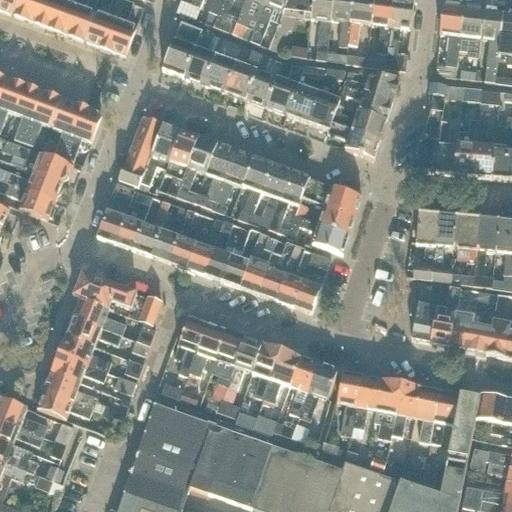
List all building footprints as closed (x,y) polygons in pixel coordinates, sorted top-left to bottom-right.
[(0,0),(0,13),(11,18),(17,0),(0,0)] [(33,26),(42,0),(22,0),(15,19),(33,26)] [(52,1),(52,0),(42,0),(33,26),(50,32),(60,4),(52,1)] [(66,38),(80,0),(69,0),(67,7),(60,4),(50,32),(66,38)] [(86,14),(91,0),(80,0),(66,38),(84,45),(94,16),(86,14)] [(106,53),(125,3),(115,0),(108,21),(98,17),(87,46),(106,53)] [(200,12),(205,0),(194,0),(191,8),(200,12)] [(219,19),(226,0),(216,0),(210,16),(219,19)] [(243,0),(248,2),(248,0),(226,0),(219,19),(214,30),(233,37),(241,18),(231,14),(236,0),(243,0)] [(255,35),(266,9),(269,0),(248,0),(248,2),(241,18),(233,37),(242,41),(246,31),(255,35)] [(284,17),(290,0),(269,0),(266,9),(255,35),(251,45),(260,49),(275,13),(284,17)] [(312,23),(314,0),(290,0),(284,17),(270,53),(280,57),(294,21),(312,23)] [(327,65),(328,56),(332,24),(335,0),(314,0),(312,23),(322,24),(317,64),(327,65)] [(349,51),(349,48),(355,0),(335,0),(332,24),(343,25),(340,49),(349,51)] [(372,29),(375,0),(355,0),(349,48),(358,49),(361,27),(372,29)] [(388,58),(389,47),(395,1),(386,0),(375,0),(372,29),(382,30),(380,46),(379,57),(388,58)] [(411,34),(415,4),(395,1),(389,47),(388,58),(387,64),(386,73),(406,76),(408,60),(398,59),(401,32),(411,34)] [(127,28),(135,7),(125,3),(106,53),(126,60),(137,32),(127,28)] [(200,12),(191,8),(181,4),(176,15),(196,23),(200,12)] [(456,82),(460,55),(465,10),(444,8),(441,38),(452,39),(448,70),(437,68),(436,79),(456,82)] [(482,42),(485,13),(465,10),(460,55),(469,56),(468,61),(479,62),(481,42),(482,42)] [(501,46),(505,15),(485,13),(482,42),(491,43),(485,85),(496,87),(497,79),(499,58),(501,46)] [(511,68),(511,16),(505,15),(501,46),(499,58),(511,60),(510,68),(511,68)] [(196,52),(203,34),(182,26),(175,45),(196,52)] [(210,48),(214,39),(203,34),(196,52),(185,82),(205,89),(217,59),(219,54),(221,49),(215,47),(213,51),(214,54),(212,58),(204,55),(208,47),(210,48)] [(185,82),(196,52),(175,45),(163,74),(185,82)] [(307,62),(309,51),(293,49),(291,60),(307,62)] [(237,67),(226,97),(247,104),(258,74),(260,69),(264,59),(256,56),(244,51),(242,56),(237,67)] [(234,59),(219,54),(217,59),(205,89),(226,97),(237,67),(242,56),(236,54),(234,58),(234,59)] [(347,68),(348,59),(328,56),(327,65),(347,68)] [(267,71),(271,61),(265,58),(264,59),(260,69),(267,71)] [(366,70),(367,62),(368,60),(351,58),(351,59),(348,59),(347,68),(366,70)] [(367,62),(366,70),(386,73),(387,64),(367,62)] [(295,88),(287,85),(293,69),(285,67),(283,71),(279,82),(267,112),(288,119),(299,89),(303,79),(297,76),(295,81),(296,84),(295,88)] [(279,82),(283,71),(277,69),(275,73),(276,77),(274,80),(258,74),(247,104),(267,112),(279,82)] [(325,83),(329,72),(307,69),(303,79),(325,83)] [(343,85),(346,75),(329,72),(325,83),(320,97),(308,127),(330,134),(333,126),(339,108),(342,101),(337,99),(336,103),(331,101),(337,84),(343,85)] [(476,84),(477,76),(462,74),(461,82),(476,84)] [(393,105),(400,83),(371,79),(368,89),(356,85),(355,89),(351,87),(350,91),(393,105)] [(511,80),(497,79),(496,87),(511,88),(511,80)] [(0,110),(10,84),(0,80),(0,110)] [(16,119),(26,91),(10,84),(0,110),(0,137),(1,138),(9,116),(16,119)] [(320,97),(323,86),(318,84),(316,88),(317,92),(316,95),(299,89),(288,119),(308,127),(320,97)] [(447,90),(446,90),(446,88),(435,87),(434,96),(446,97),(447,90)] [(393,105),(350,91),(345,90),(343,98),(363,104),(359,114),(387,124),(393,105)] [(464,105),(465,92),(447,90),(446,97),(445,103),(464,105)] [(25,147),(43,97),(26,91),(16,119),(23,121),(15,144),(25,147)] [(482,107),(483,94),(465,92),(464,105),(482,107)] [(483,94),(482,107),(500,108),(501,95),(483,94)] [(511,96),(511,97),(507,140),(497,139),(496,152),(493,183),(511,185),(511,176),(511,96)] [(51,131),(61,103),(43,97),(25,147),(35,150),(43,128),(51,131)] [(65,162),(84,112),(64,105),(54,134),(63,137),(55,159),(65,162)] [(357,122),(341,117),(344,110),(339,108),(333,126),(381,143),(387,124),(359,114),(357,122)] [(92,147),(103,119),(84,112),(65,162),(75,166),(83,144),(92,147)] [(438,178),(443,123),(443,114),(433,113),(412,175),(412,176),(438,178)] [(164,129),(145,122),(144,123),(133,153),(132,154),(152,161),(164,129)] [(446,127),(446,123),(443,123),(438,178),(456,180),(459,148),(449,147),(451,127),(446,127)] [(475,182),(480,126),(471,125),(470,136),(460,135),(459,148),(456,180),(475,182)] [(374,164),(381,143),(333,126),(330,134),(330,135),(329,139),(349,145),(346,153),(374,164)] [(484,130),(484,126),(480,126),(475,182),(493,183),(496,152),(486,151),(488,130),(484,130)] [(170,168),(182,136),(164,129),(152,161),(140,192),(149,196),(161,165),(170,168)] [(178,201),(200,142),(182,136),(170,168),(166,178),(175,182),(168,198),(178,201)] [(207,179),(218,149),(200,142),(178,201),(196,208),(200,198),(193,196),(201,176),(207,179)] [(42,158),(22,150),(7,145),(3,155),(18,161),(15,169),(35,176),(63,188),(64,184),(66,185),(69,177),(67,177),(71,168),(42,157),(42,158)] [(213,214),(236,155),(218,149),(207,179),(215,182),(208,201),(200,198),(196,208),(205,211),(213,214),(212,214),(213,214)] [(140,192),(152,161),(132,154),(120,185),(140,192)] [(243,192),(244,190),(254,162),(236,155),(213,214),(225,219),(235,189),(243,192)] [(262,197),(273,169),(254,162),(244,190),(253,193),(241,224),(250,228),(254,218),(262,197)] [(269,234),(269,233),(292,175),(273,169),(262,197),(271,200),(262,221),(254,218),(250,228),(269,234)] [(31,184),(12,177),(0,172),(0,183),(56,206),(59,198),(61,199),(64,192),(62,191),(63,188),(35,176),(31,184)] [(301,208),(303,202),(307,192),(311,183),(311,182),(292,175),(269,233),(288,240),(290,234),(281,231),(290,207),(300,210),(301,208)] [(52,221),(55,213),(53,213),(56,206),(0,183),(0,194),(24,204),(20,213),(49,224),(50,220),(52,221)] [(332,190),(311,183),(307,192),(329,200),(326,210),(356,220),(362,201),(332,190)] [(135,195),(119,189),(118,189),(112,204),(98,241),(117,247),(126,222),(135,195)] [(144,229),(154,201),(138,196),(132,214),(142,217),(139,227),(126,222),(117,247),(135,254),(144,229)] [(174,217),(176,209),(171,207),(164,205),(154,232),(144,229),(135,254),(152,260),(164,227),(167,220),(168,215),(174,217)] [(300,210),(296,220),(304,223),(309,210),(301,208),(300,210)] [(0,232),(2,233),(3,230),(6,229),(8,224),(7,222),(9,214),(0,210),(0,232)] [(350,239),(356,220),(326,210),(320,228),(350,239)] [(188,273),(197,247),(201,236),(194,233),(195,229),(192,228),(196,216),(189,213),(179,241),(170,266),(188,273)] [(420,217),(420,216),(417,249),(428,250),(426,271),(415,270),(414,282),(433,284),(434,275),(439,219),(420,217)] [(455,252),(458,221),(439,219),(434,275),(433,284),(452,287),(453,273),(443,272),(445,251),(455,252)] [(170,266),(179,241),(166,237),(172,222),(167,220),(164,227),(152,260),(170,266)] [(350,239),(320,228),(304,223),(296,220),(290,234),(288,240),(287,242),(295,244),(300,230),(317,236),(314,247),(344,258),(350,239)] [(476,267),(480,223),(462,221),(458,263),(468,264),(468,266),(476,267)] [(205,279),(225,226),(225,225),(217,222),(211,239),(201,236),(197,247),(188,273),(205,279)] [(497,256),(499,224),(480,223),(476,267),(475,280),(474,291),(493,292),(494,283),(494,281),(484,281),(484,275),(486,255),(497,256)] [(511,296),(511,225),(499,224),(497,256),(507,257),(504,284),(494,283),(493,292),(493,294),(511,296)] [(227,249),(234,228),(225,225),(225,226),(205,279),(223,285),(235,252),(227,249)] [(258,247),(261,238),(252,235),(244,255),(235,252),(223,285),(242,292),(251,266),(258,247)] [(271,265),(273,260),(273,258),(265,255),(270,241),(261,238),(258,247),(251,266),(242,292),(259,298),(271,265)] [(277,304),(296,250),(288,248),(282,263),(273,260),(271,265),(259,298),(277,304)] [(298,275),(305,254),(296,250),(277,304),(295,311),(304,285),(306,278),(298,275)] [(328,274),(332,263),(314,257),(310,267),(328,274)] [(452,287),(474,291),(475,280),(453,278),(452,287)] [(100,284),(87,279),(87,280),(82,282),(74,301),(75,301),(82,303),(110,313),(129,320),(137,297),(100,284)] [(313,317),(325,284),(320,282),(314,280),(311,288),(304,285),(295,311),(313,317)] [(436,321),(439,306),(443,289),(434,288),(430,304),(420,302),(412,344),(431,347),(436,321)] [(449,351),(455,325),(459,300),(461,292),(451,290),(447,307),(439,306),(436,321),(431,347),(449,351)] [(473,303),(474,294),(461,291),(461,292),(459,300),(473,303)] [(488,305),(490,297),(480,295),(478,303),(488,305)] [(496,307),(498,298),(490,297),(488,305),(496,307)] [(154,330),(162,306),(148,301),(141,324),(154,330)] [(110,313),(82,303),(81,305),(79,304),(76,313),(78,313),(74,321),(122,340),(126,330),(106,322),(110,313)] [(468,355),(475,320),(476,314),(471,313),(468,327),(455,325),(449,351),(468,355)] [(483,330),(486,316),(476,314),(475,320),(468,355),(486,358),(491,332),(483,330)] [(505,362),(510,336),(497,333),(500,318),(494,317),(491,332),(486,358),(505,362)] [(122,340),(74,321),(72,328),(70,327),(67,335),(68,336),(67,339),(67,338),(67,340),(95,351),(99,342),(118,350),(122,340)] [(190,381),(191,377),(208,329),(189,322),(175,362),(184,366),(180,378),(190,381)] [(217,364),(227,335),(208,329),(191,377),(201,380),(208,361),(217,364)] [(137,346),(150,351),(156,335),(143,330),(137,346)] [(228,390),(245,342),(227,335),(217,364),(225,367),(218,386),(228,390)] [(95,351),(67,340),(66,342),(64,342),(61,350),(62,351),(60,358),(66,360),(108,377),(112,366),(92,359),(95,351)] [(263,348),(245,342),(228,390),(238,393),(245,374),(253,377),(264,348),(263,348)] [(147,361),(150,351),(137,346),(133,356),(147,361)] [(265,403),(282,354),(264,348),(253,377),(262,380),(255,399),(265,403)] [(290,390),(301,361),(282,354),(265,403),(275,407),(282,387),(290,390)] [(108,377),(66,360),(60,358),(57,364),(55,363),(52,372),(54,372),(52,376),(81,387),(85,379),(104,387),(108,377)] [(302,362),(302,361),(301,361),(290,390),(299,393),(292,413),(302,416),(319,368),(302,362)] [(139,383),(144,369),(131,364),(125,378),(139,383)] [(339,375),(338,374),(319,368),(302,416),(297,429),(310,433),(314,421),(312,420),(319,400),(328,404),(339,375)] [(78,396),(81,387),(52,376),(52,377),(51,380),(49,381),(47,385),(48,388),(45,395),(94,413),(98,403),(78,396)] [(353,440),(354,432),(364,381),(364,380),(344,377),(343,377),(344,378),(338,407),(348,409),(342,438),(353,440)] [(133,399),(137,387),(120,381),(115,393),(133,399)] [(382,384),(364,381),(354,432),(365,434),(369,413),(378,415),(384,384),(382,384)] [(392,442),(392,439),(403,388),(384,384),(378,415),(376,424),(382,425),(379,439),(392,442)] [(182,404),(185,394),(166,387),(162,397),(182,404)] [(416,422),(422,392),(403,388),(392,439),(403,441),(407,421),(416,422)] [(422,392),(423,392),(422,392),(416,422),(425,424),(420,445),(431,447),(441,396),(422,392)] [(185,394),(182,404),(196,409),(200,399),(185,394)] [(90,423),(94,413),(45,395),(43,401),(40,402),(39,407),(40,409),(38,413),(67,424),(70,416),(90,423)] [(455,430),(461,400),(441,396),(431,447),(441,449),(445,428),(455,430)] [(511,404),(482,398),(481,404),(477,423),(511,430),(511,404)] [(477,423),(481,404),(461,400),(455,430),(441,500),(401,486),(391,511),(458,511),(474,433),(477,423)] [(29,413),(0,401),(0,423),(41,440),(44,430),(25,422),(29,413)] [(218,418),(219,416),(223,405),(211,401),(207,414),(218,418)] [(237,423),(239,418),(241,411),(223,405),(219,416),(237,423)] [(218,481),(233,436),(156,409),(138,458),(156,464),(158,460),(218,481)] [(235,428),(254,435),(257,425),(239,418),(237,423),(235,428)] [(274,436),(278,426),(278,425),(259,419),(257,425),(254,435),(272,441),(274,436)] [(41,440),(0,423),(0,444),(14,450),(17,442),(37,450),(41,440)] [(511,430),(477,423),(474,433),(504,439),(503,448),(511,450),(511,430)] [(278,426),(274,436),(292,443),(296,433),(278,426)] [(56,446),(67,450),(75,432),(63,427),(55,446),(56,446)] [(296,433),(292,443),(305,447),(310,433),(297,429),(296,433)] [(250,511),(252,511),(259,491),(274,450),(233,436),(218,481),(212,499),(250,511)] [(14,450),(0,444),(0,465),(26,476),(34,480),(39,468),(30,464),(33,458),(14,450)] [(62,464),(67,450),(56,446),(51,459),(62,464)] [(348,462),(350,455),(339,452),(340,450),(324,446),(322,454),(348,462)] [(307,507),(321,466),(274,450),(259,491),(271,495),(283,499),(278,511),(292,511),(295,503),(307,507)] [(511,470),(511,459),(475,452),(473,462),(486,465),(490,466),(511,470)] [(348,462),(357,465),(359,458),(350,455),(349,457),(348,462)] [(158,460),(156,464),(138,458),(131,480),(132,480),(133,477),(189,496),(191,492),(212,499),(218,481),(158,460)] [(382,474),(384,464),(369,460),(367,469),(382,474)] [(485,474),(486,465),(473,462),(471,471),(485,474)] [(26,476),(0,465),(0,486),(3,479),(22,486),(26,476)] [(404,482),(406,471),(407,469),(393,465),(390,477),(404,482)] [(331,511),(345,474),(321,466),(307,507),(305,511),(331,511)] [(511,470),(490,466),(488,476),(509,481),(507,489),(511,490),(511,470)] [(391,511),(401,486),(347,468),(345,474),(331,511),(391,511)] [(53,486),(59,488),(65,474),(52,470),(47,483),(53,486)] [(406,471),(404,482),(404,483),(423,487),(425,475),(406,471)] [(53,486),(47,483),(40,481),(37,491),(49,496),(53,486)] [(9,491),(0,487),(0,508),(10,511),(12,511),(16,503),(6,499),(9,491)] [(511,510),(511,490),(507,489),(505,498),(467,490),(465,501),(511,510)] [(265,511),(271,495),(259,491),(252,511),(265,511)] [(171,511),(146,503),(126,496),(127,493),(126,493),(119,511),(171,511)] [(278,511),(283,499),(271,495),(265,511),(278,511)] [(511,511),(511,510),(465,501),(463,511),(465,511),(511,511)] [(305,511),(307,507),(295,503),(292,511),(305,511)]
